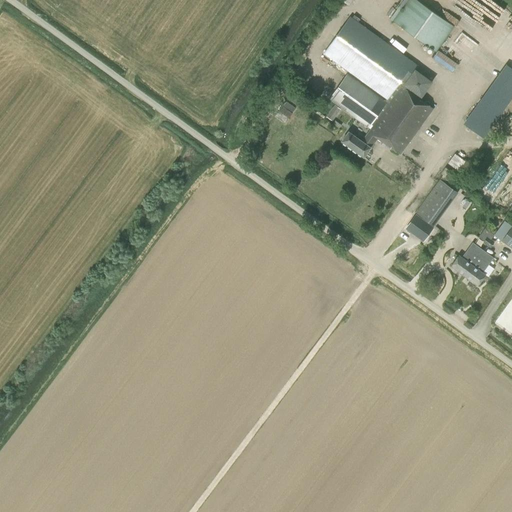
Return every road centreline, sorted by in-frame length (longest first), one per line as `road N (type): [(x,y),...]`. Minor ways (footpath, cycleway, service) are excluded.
road 1 (unclassified): [(511,363),(10,0)]
road 2 (track): [(0,443),(182,197),(229,159),(240,121),(327,0)]
road 3 (track): [(376,265),(192,511)]
